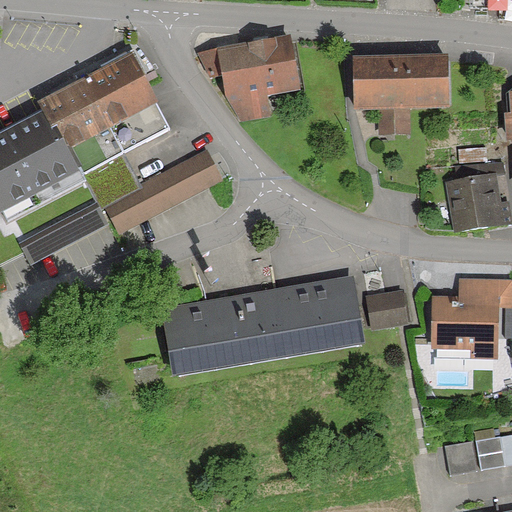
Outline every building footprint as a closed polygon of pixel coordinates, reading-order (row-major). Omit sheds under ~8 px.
[(291,37),(199,55),(211,82),(222,79),(225,100),(241,123),(271,116),(268,97),(300,92),(291,37)] [(128,56),(33,103),(40,117),(73,182),(84,177),(123,156),(167,134),(128,56)] [(448,59),(354,61),(355,113),(379,112),(379,137),(410,136),(410,113),(449,113),(448,59)] [(0,217),(73,182),(40,117),(0,136),(0,217)] [(123,156),(84,177),(116,235),(216,183),(201,155),(139,187),(123,156)] [(498,203),(495,177),(450,183),(456,232),(511,225),(511,224),(509,202),(498,203)] [(15,244),(27,266),(104,226),(92,204),(15,244)] [(365,351),(352,278),(251,295),(161,310),(173,384),(365,351)] [(461,297),(430,297),(430,350),(475,350),(475,362),(499,362),(499,309),(509,309),(509,282),(461,282),(461,297)] [(403,294),(373,301),(379,329),(409,322),(403,294)] [(511,434),(478,441),(483,470),(511,464),(511,434)]
